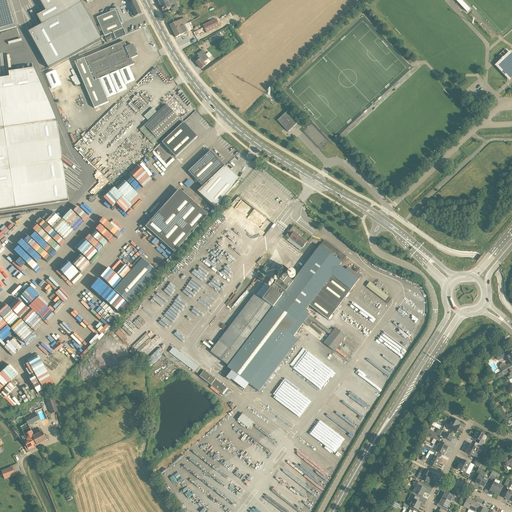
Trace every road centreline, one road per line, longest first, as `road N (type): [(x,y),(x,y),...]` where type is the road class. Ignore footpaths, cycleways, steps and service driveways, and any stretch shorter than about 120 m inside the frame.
road 1 (unclassified): [(320,511),(433,323),(424,279),(373,246),(381,220)]
road 2 (primary): [(345,198),(229,121),(180,63),(145,0)]
road 3 (primary): [(444,288),(448,313),(363,457)]
road 4 (primary): [(363,457),(444,339)]
